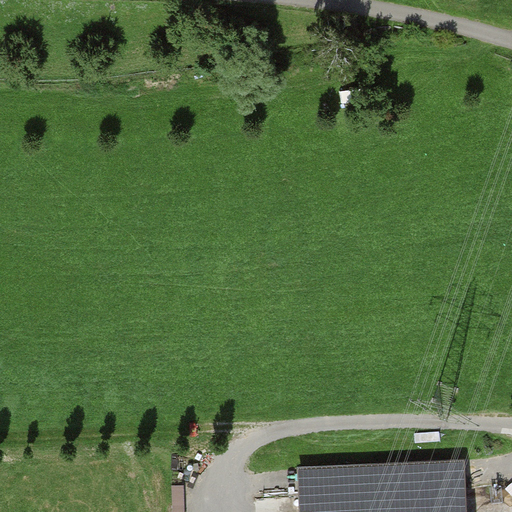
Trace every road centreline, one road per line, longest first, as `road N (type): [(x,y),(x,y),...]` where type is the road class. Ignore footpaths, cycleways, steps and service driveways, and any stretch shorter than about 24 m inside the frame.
road 1 (track): [(511,426),(339,423),(261,434),(224,458),(202,511)]
road 2 (track): [(511,44),(298,0)]
